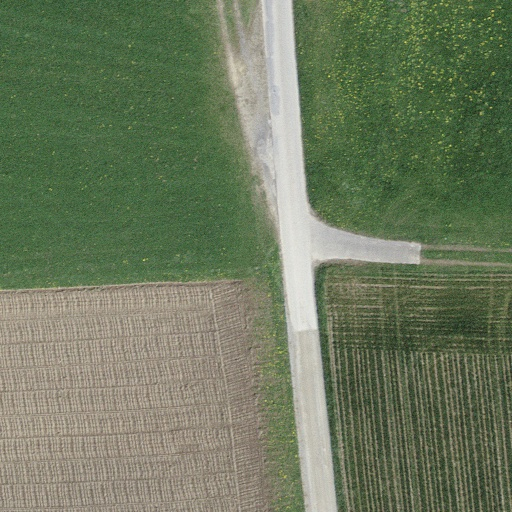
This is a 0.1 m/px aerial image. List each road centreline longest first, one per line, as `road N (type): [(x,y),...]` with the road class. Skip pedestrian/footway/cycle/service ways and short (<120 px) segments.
road 1 (unclassified): [(326,511),(277,0)]
road 2 (track): [(511,256),(296,237)]
road 3 (track): [(286,117),(244,77),(229,0)]
